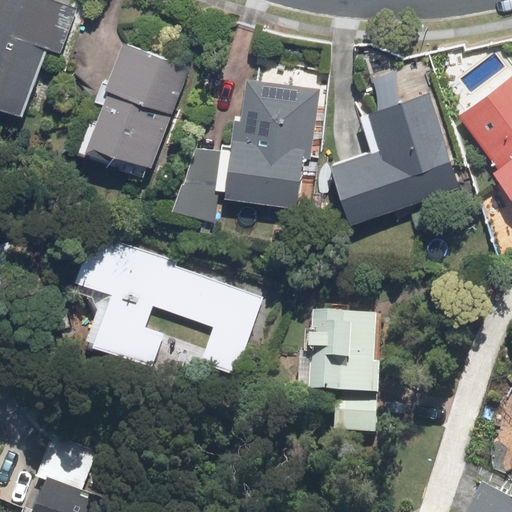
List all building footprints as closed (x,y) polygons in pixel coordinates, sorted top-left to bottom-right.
[(79,8),(55,0),(0,0),(0,47),(1,48),(0,52),(0,95),(31,106),(52,47),(64,52),(79,8)] [(192,64),(132,42),(96,141),(156,163),(192,64)] [(308,201),(319,90),(258,85),(254,124),(243,123),(236,194),(308,201)] [(511,90),(470,122),(511,177),(511,90)] [(397,158),(339,176),(351,215),(463,182),(438,100),(384,116),(397,158)] [(265,299),(113,238),(99,272),(129,284),(107,339),(229,388),(265,299)] [(9,247),(0,249),(0,295),(20,291),(9,247)] [(381,314),(324,313),(323,389),(380,390),(381,314)] [(101,452),(56,439),(44,479),(90,493),(101,452)] [(122,511),(54,486),(44,511),(122,511)] [(511,511),(511,500),(483,488),(472,511),(511,511)]
